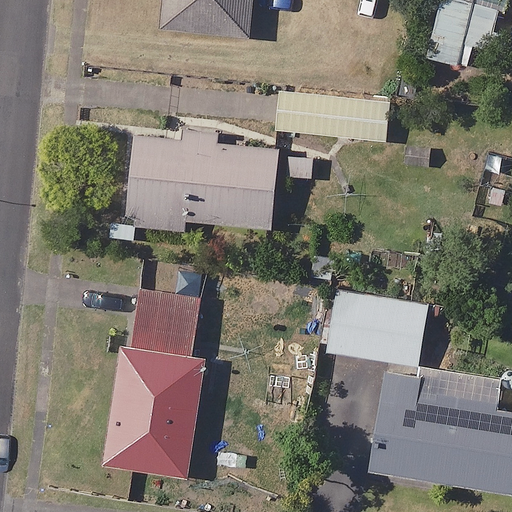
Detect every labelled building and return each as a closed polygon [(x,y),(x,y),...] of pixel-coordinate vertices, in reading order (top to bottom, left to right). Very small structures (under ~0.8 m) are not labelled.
[(252,0),(168,0),(166,26),(249,33),(252,0)] [(475,0),(439,0),(425,52),(482,68),(500,8),(475,1),(475,0)] [(389,99),(282,90),(278,128),(386,137),(389,99)] [(207,139),(208,130),(135,125),(127,221),(185,225),(186,216),(271,223),(277,145),(207,139)] [(191,352),(201,294),(137,283),(107,460),(186,474),(206,355),(191,352)] [(429,302),(337,286),(327,348),(419,364),(429,302)] [(422,375),(385,370),(370,467),(511,489),(511,405),(419,391),(422,375)]
